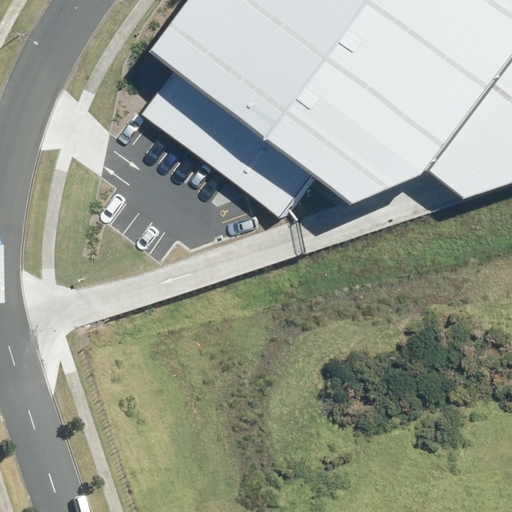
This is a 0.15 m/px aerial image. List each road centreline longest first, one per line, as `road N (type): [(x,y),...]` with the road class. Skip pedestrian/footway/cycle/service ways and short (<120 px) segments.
road 1 (unclassified): [(0,210),(15,135),(54,39),(81,0)]
road 2 (unclassified): [(63,511),(0,320)]
